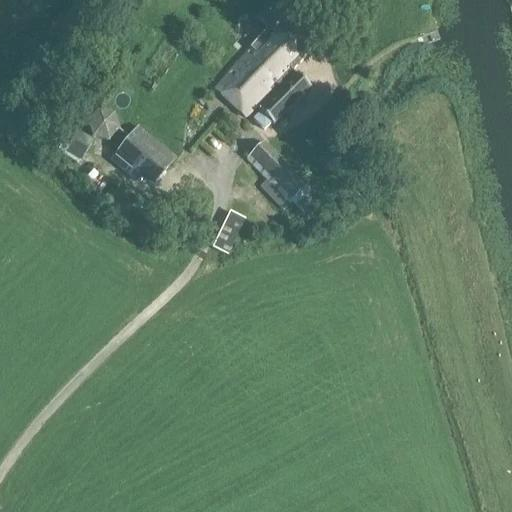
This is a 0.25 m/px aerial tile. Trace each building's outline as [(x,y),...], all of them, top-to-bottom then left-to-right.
[(294,80),(297,76),(296,75),(293,72),(318,46),(274,5),(259,21),(270,30),(215,92),(230,105),(274,60),(294,80)] [(274,60),(230,105),(245,119),(271,94),(274,97),(259,112),(274,126),(310,89),(297,76),(294,80),(274,60)] [(93,139),(109,143),(120,130),(114,114),(98,111),(87,123),(93,139)] [(174,161),(137,130),(115,156),(151,188),(174,161)] [(304,216),(319,202),(264,144),(247,161),(290,206),(292,204),(304,216)] [(214,248),(233,256),(249,218),(231,210),(214,248)]
